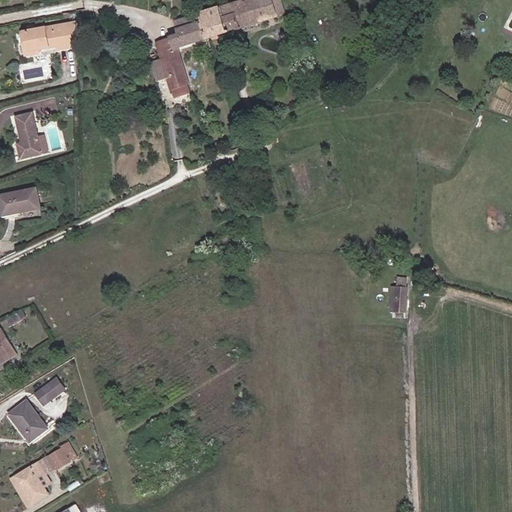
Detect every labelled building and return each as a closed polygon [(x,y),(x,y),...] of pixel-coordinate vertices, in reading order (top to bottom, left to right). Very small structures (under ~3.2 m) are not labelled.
[(243,0),(200,13),(208,39),(278,18),(278,16),(272,0),(243,0)] [(281,0),(272,0),(278,16),(286,14),(281,0)] [(208,39),(200,13),(175,21),(179,35),(156,42),(171,90),(189,84),(190,84),(178,48),(208,39)] [(64,25),(68,45),(75,44),(72,24),(64,25)] [(27,43),(29,53),(44,50),(42,43),(52,42),(52,45),(61,43),(61,46),(68,45),(64,25),(25,32),(27,43)] [(189,84),(171,90),(174,99),(192,93),(189,84)] [(43,153),(39,138),(33,114),(17,118),(23,143),(19,144),(22,159),(43,153)] [(45,137),(39,138),(43,153),(48,152),(45,137)] [(37,188),(0,195),(0,201),(3,217),(22,214),(22,212),(42,208),(37,188)] [(234,230),(217,241),(223,250),(240,239),(234,230)] [(407,279),(398,278),(396,300),(392,300),(391,311),(396,311),(396,317),(405,317),(406,311),(408,287),(407,287),(407,279)] [(17,313),(5,319),(9,327),(21,322),(17,313)] [(2,328),(0,329),(0,362),(1,364),(18,354),(2,328)] [(58,378),(49,384),(57,395),(65,389),(58,378)] [(57,395),(49,384),(36,395),(44,405),(57,395)] [(28,400),(10,414),(31,442),(49,428),(28,400)] [(57,453),(71,445),(70,443),(56,451),(57,453)] [(39,478),(46,474),(58,466),(60,468),(78,457),(71,445),(57,453),(17,478),(33,504),(49,494),(44,486),(39,478)] [(51,482),(46,474),(39,478),(44,486),(51,482)] [(77,477),(67,483),(71,490),(81,484),(77,477)] [(28,506),(33,504),(17,478),(13,480),(28,506)]
